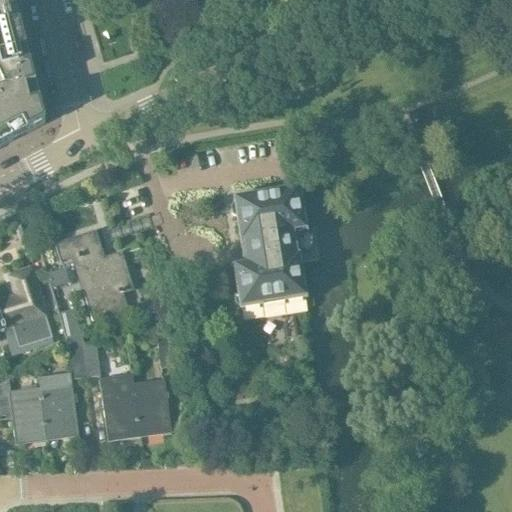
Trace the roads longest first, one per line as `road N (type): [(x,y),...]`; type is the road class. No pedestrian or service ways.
road 1 (tertiary): [(81,141),(271,51),(412,0)]
road 2 (residential): [(0,491),(258,479)]
road 3 (tertiary): [(81,141),(47,0)]
